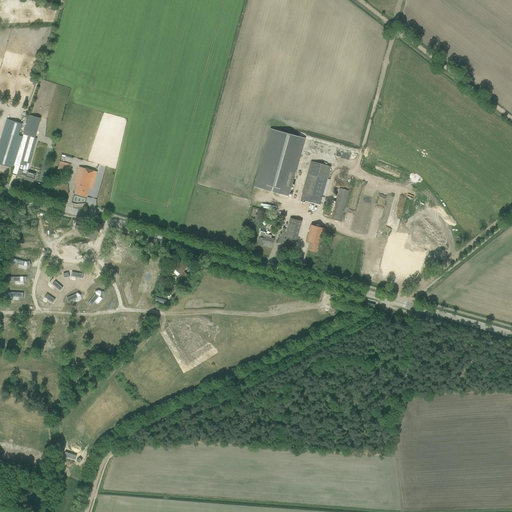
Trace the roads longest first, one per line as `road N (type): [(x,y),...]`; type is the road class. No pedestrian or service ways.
road 1 (track): [(86,511),(102,460),(118,441),(377,313),(511,210)]
road 2 (secondary): [(511,334),(0,191)]
road 3 (track): [(511,121),(358,0)]
